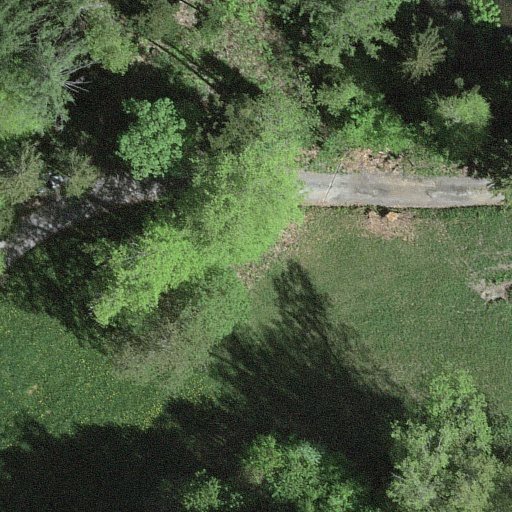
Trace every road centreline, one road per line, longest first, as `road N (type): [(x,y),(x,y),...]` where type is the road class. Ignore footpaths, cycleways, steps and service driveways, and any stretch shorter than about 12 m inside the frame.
road 1 (track): [(173,180),(377,191),(511,186)]
road 2 (track): [(173,180),(123,187),(57,212),(0,247)]
